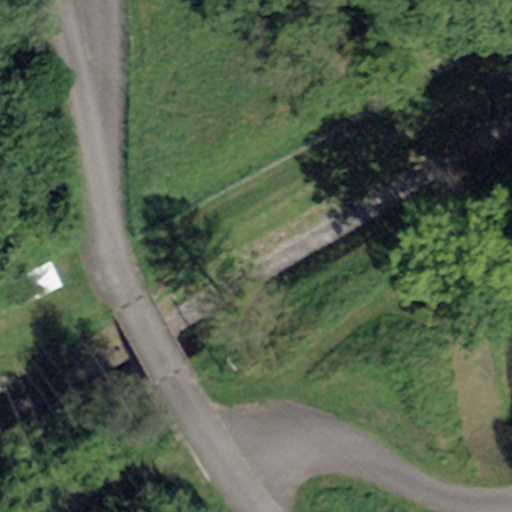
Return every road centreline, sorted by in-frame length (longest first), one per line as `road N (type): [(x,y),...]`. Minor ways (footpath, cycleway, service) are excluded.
road 1 (unclassified): [(55,0),(113,266),(199,432),(267,511)]
road 2 (track): [(199,432),(245,430),(306,443),(423,497),(511,510)]
road 3 (track): [(199,432),(79,511)]
